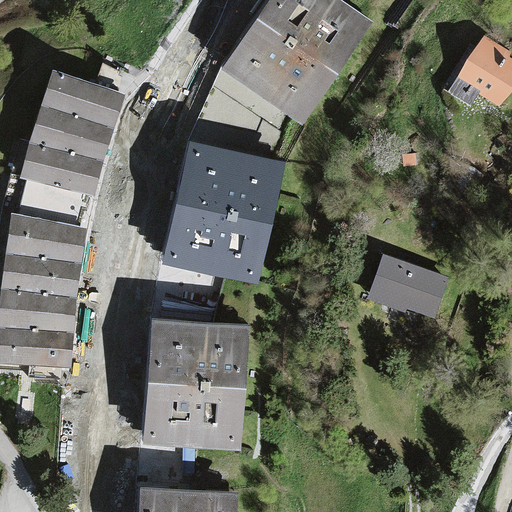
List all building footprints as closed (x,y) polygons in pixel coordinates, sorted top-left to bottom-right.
[(374,28),(332,0),(272,0),(223,73),(306,129),(374,28)] [(511,97),(511,58),(481,39),(450,91),(474,106),(482,93),(506,107),(511,97)] [(123,94),(49,72),(18,177),(92,199),(123,94)] [(286,162),(186,140),(158,258),(258,281),(286,162)] [(87,228),(12,213),(0,315),(0,364),(72,367),(87,228)] [(453,284),(390,261),(374,304),(437,327),(453,284)] [(249,325),(151,318),(142,441),(240,448),(249,325)] [(239,511),(240,493),(141,488),(139,511),(239,511)]
